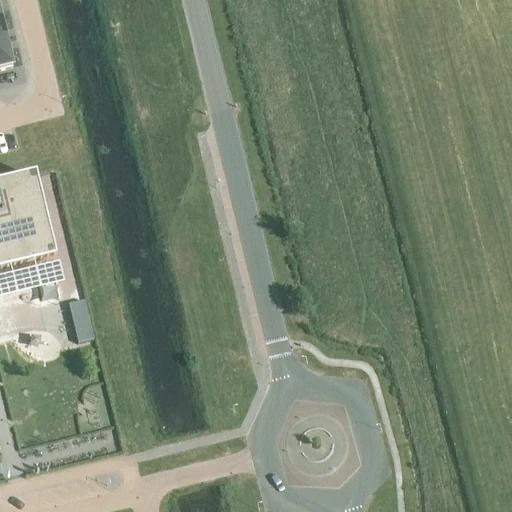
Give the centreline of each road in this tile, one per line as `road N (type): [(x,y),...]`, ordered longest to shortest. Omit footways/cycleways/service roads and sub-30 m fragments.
road 1 (tertiary): [(286,386),(192,0)]
road 2 (residential): [(365,432),(511,389)]
road 3 (residential): [(0,120),(39,106),(46,93),(26,0)]
road 4 (residential): [(264,458),(164,481),(144,494),(147,511)]
